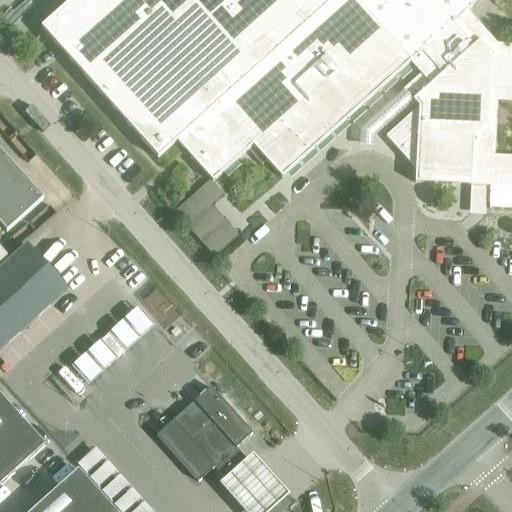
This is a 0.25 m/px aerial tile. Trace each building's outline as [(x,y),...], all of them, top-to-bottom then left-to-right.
[(489,210),(511,211),(511,47),(497,46),(467,13),(482,0),(74,0),(41,30),(158,160),(176,144),(213,184),(253,148),(282,180),(410,65),(420,76),(403,92),(419,109),(386,139),(415,172),(415,185),(471,188),(470,204),(469,216),(486,217),(486,205),(489,205),(489,210)] [(0,226),(6,233),(42,201),(0,153),(0,226)] [(26,247),(0,270),(0,352),(67,292),(26,247)] [(0,264),(8,257),(0,248),(0,264)] [(236,450),(250,438),(252,436),(211,389),(157,438),(199,484),(215,469),(223,478),(244,459),(236,450)] [(0,397),(0,488),(45,447),(0,397)] [(274,477),(254,455),(221,484),(242,507),(246,511),(269,511),(289,494),(274,477)] [(114,511),(78,471),(32,511),(114,511)]
